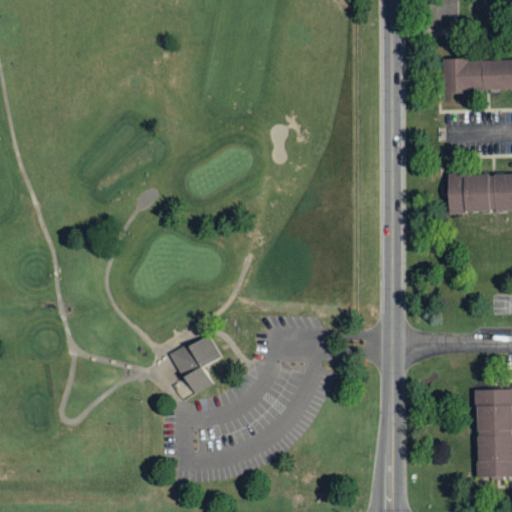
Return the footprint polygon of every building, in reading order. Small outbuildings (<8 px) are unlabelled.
[(456,26),(456,0),(427,0),(428,26),(456,26)] [(511,92),(442,95),(441,58),(511,55),(511,92)] [(511,209),(447,211),(446,174),(511,172),(511,209)] [(194,393),(172,355),(209,333),(222,356),(203,368),(212,382),(194,393)] [(511,475),(475,477),(473,388),(511,387),(511,475)]
